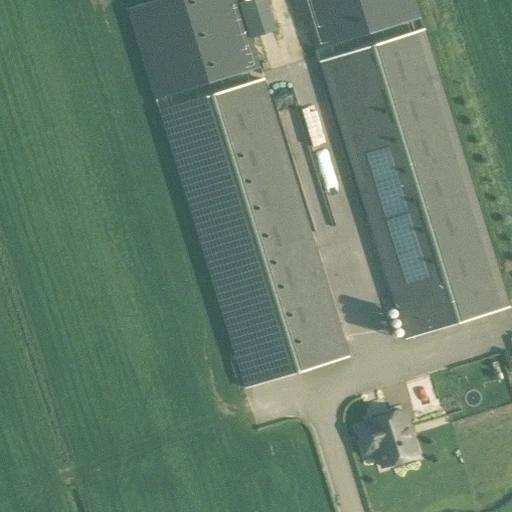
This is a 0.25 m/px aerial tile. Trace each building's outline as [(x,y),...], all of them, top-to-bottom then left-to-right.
[(156,0),(127,9),(155,100),(258,68),(237,0),(156,0)] [(265,0),(252,0),(239,4),(249,38),(275,30),(265,0)] [(300,0),(316,50),(419,18),(413,0),(300,0)] [(422,31),(319,63),(405,339),(507,307),(422,31)] [(262,81),(191,103),(159,113),(244,389),(347,357),(262,81)] [(369,425),(357,428),(364,452),(376,449),(382,467),(416,456),(411,438),(413,435),(410,427),(407,426),(402,410),(384,416),(383,413),(371,417),(372,419),(368,421),(369,425)]
